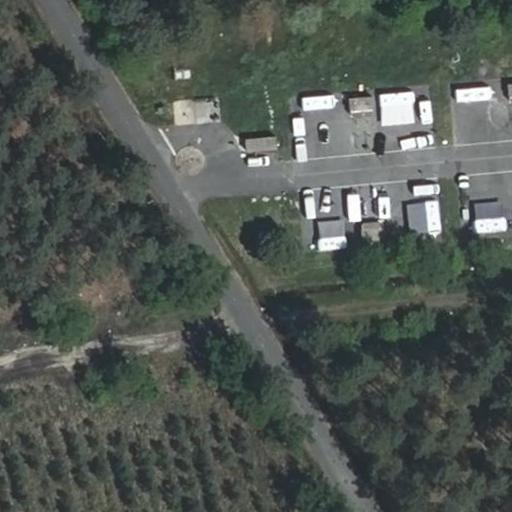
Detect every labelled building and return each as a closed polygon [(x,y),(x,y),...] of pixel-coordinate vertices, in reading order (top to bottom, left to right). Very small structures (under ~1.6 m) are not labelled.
[(464,83),(466,113),(497,111),(495,81),(464,83)] [(414,90),(383,90),(384,121),(414,121),(414,90)] [(374,108),(372,96),(349,98),(351,110),(373,108),(374,108)] [(304,102),(308,132),(338,129),(335,99),(304,102)] [(373,113),(373,108),(351,110),(351,115),(354,118),(371,116),(373,113)] [(277,149),(276,136),(245,138),(246,151),(277,149)] [(437,239),(434,211),(399,214),(403,243),(437,239)] [(316,213),(316,243),(348,243),(348,213),(316,213)] [(362,232),(384,230),(383,225),(380,223),(364,225),(361,228),(362,232)] [(386,242),(385,230),(384,230),(362,232),(362,245),(386,242)]
